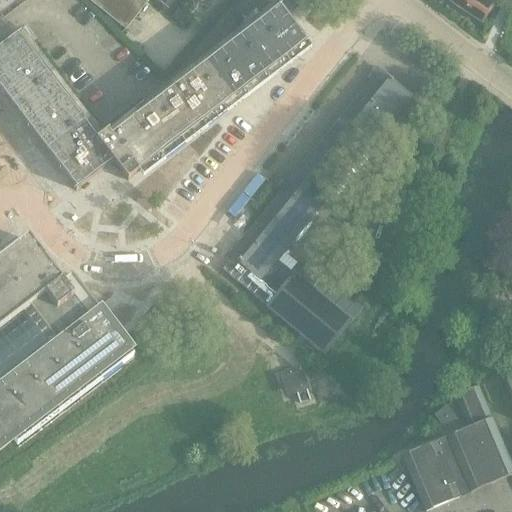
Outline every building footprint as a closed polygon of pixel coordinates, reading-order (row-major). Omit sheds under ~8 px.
[(128,183),(308,45),(290,21),(303,3),(299,0),(245,0),(236,12),(252,24),(110,132),(109,132),(99,140),(19,34),(0,48),(0,92),(77,192),(114,164),(128,183)] [(114,5),(107,0),(88,0),(106,14),(114,5)] [(127,0),(117,0),(114,5),(133,20),(141,11),(127,0)] [(147,0),(127,0),(141,11),(149,1),(147,0)] [(452,0),(451,3),(482,24),(497,0),(452,0)] [(114,5),(106,14),(126,30),(133,20),(114,5)] [(179,10),(173,18),(182,26),(189,17),(179,10)] [(372,81),(320,145),(299,171),(292,166),(283,178),(289,183),(230,256),(233,258),(222,271),(268,308),(267,309),(324,355),(362,309),(346,297),(336,310),(277,262),(410,97),(392,82),(393,81),(376,68),(368,78),(372,81)] [(0,452),(13,443),(17,448),(134,358),(120,340),(72,277),(61,285),(29,242),(0,264),(0,452)] [(290,373),(291,376),(300,404),(311,401),(300,370),(290,373)] [(438,443),(461,498),(511,476),(511,467),(478,388),(454,398),(468,430),(438,443)] [(435,417),(438,422),(446,431),(457,422),(446,408),(435,417)] [(424,511),(428,511),(460,498),(437,443),(401,458),(424,511)]
